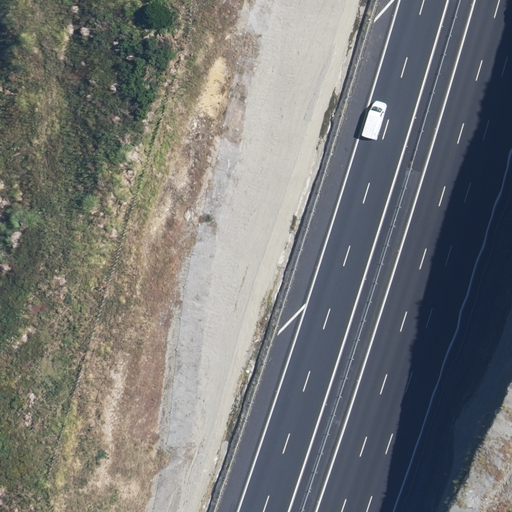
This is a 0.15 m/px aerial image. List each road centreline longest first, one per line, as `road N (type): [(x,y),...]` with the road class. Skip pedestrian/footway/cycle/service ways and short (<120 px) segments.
road 1 (motorway): [(254,511),(380,154),(420,0)]
road 2 (motorway): [(501,0),(337,511)]
